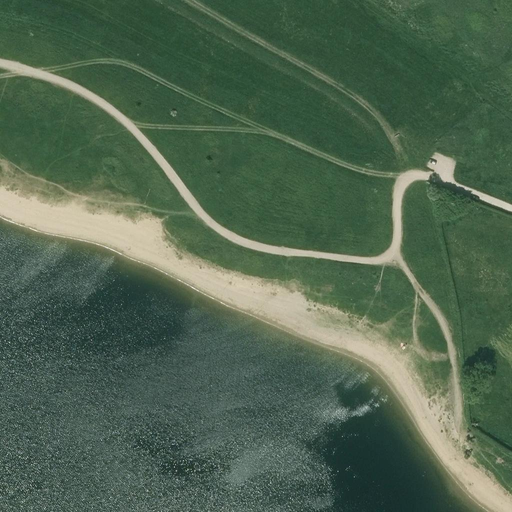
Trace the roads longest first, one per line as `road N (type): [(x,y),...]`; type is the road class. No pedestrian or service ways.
road 1 (track): [(0,65),(76,91),(124,124),(223,235),(288,255),(371,262),(393,254)]
road 2 (track): [(461,418),(443,324),(393,254)]
